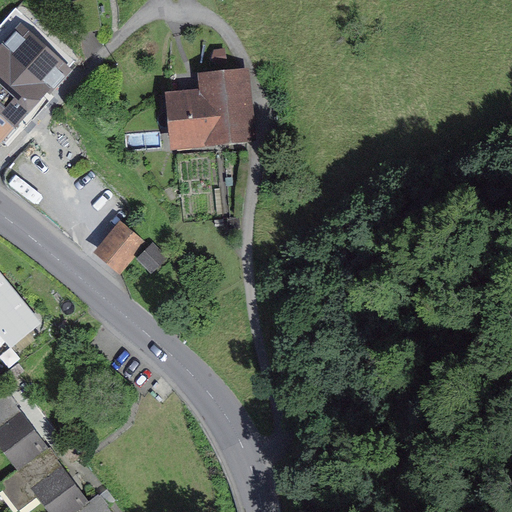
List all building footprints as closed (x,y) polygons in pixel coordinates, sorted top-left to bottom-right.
[(0,52),(4,56),(0,59),(0,146),(1,147),(78,65),(20,11),(0,32),(0,52)] [(250,73),(202,77),(203,95),(173,97),(179,153),(254,144),(250,73)] [(123,222),(97,250),(123,274),(150,246),(123,222)] [(0,348),(11,340),(16,347),(43,326),(3,276),(0,272),(0,348)] [(10,397),(0,404),(0,449),(4,446),(23,471),(50,449),(10,397)] [(85,511),(95,505),(50,449),(23,471),(2,487),(21,511),(28,511),(45,499),(55,511),(85,511)]
